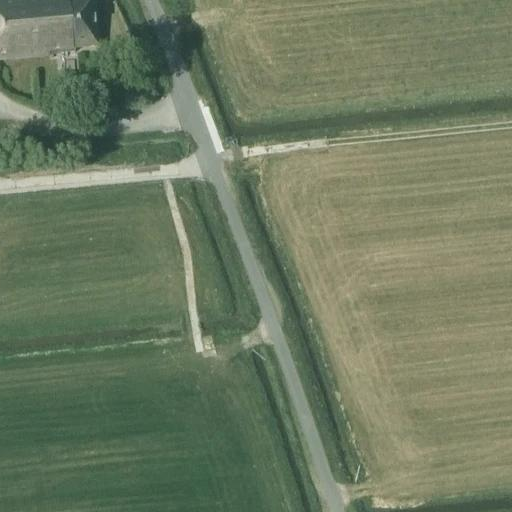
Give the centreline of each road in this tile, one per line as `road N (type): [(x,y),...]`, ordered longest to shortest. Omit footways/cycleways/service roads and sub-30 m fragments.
road 1 (unclassified): [(336,511),(150,0)]
road 2 (track): [(212,163),(0,189)]
road 3 (track): [(198,352),(187,257),(164,173)]
